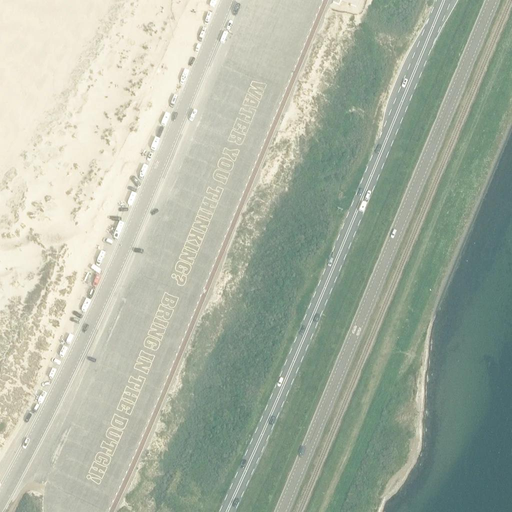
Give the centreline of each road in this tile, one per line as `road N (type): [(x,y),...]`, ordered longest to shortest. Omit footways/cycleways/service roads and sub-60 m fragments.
road 1 (primary): [(225,511),(442,0)]
road 2 (tertiary): [(280,511),(491,0)]
road 3 (unclassified): [(0,497),(84,331),(222,0)]
